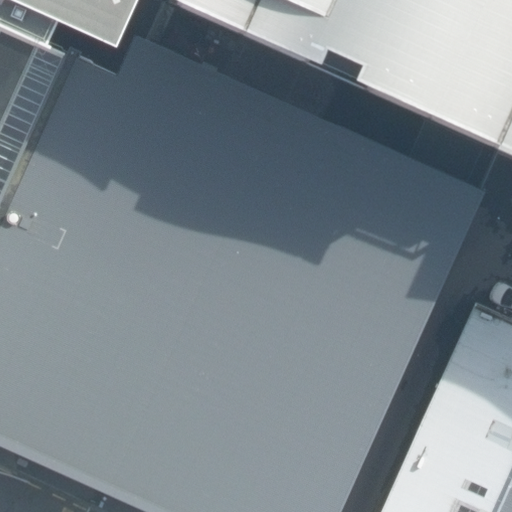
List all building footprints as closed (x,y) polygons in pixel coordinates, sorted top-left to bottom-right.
[(126,0),(0,0),(105,46),(126,0)] [(511,0),(174,0),(167,16),(505,164),(511,167),(511,0)] [(119,79),(73,56),(0,227),(0,434),(162,511),(352,511),(505,164),(167,16),(153,10),(119,79)] [(495,511),(511,474),(511,320),(474,304),(383,511),(495,511)] [(511,511),(511,474),(495,511),(511,511)]
